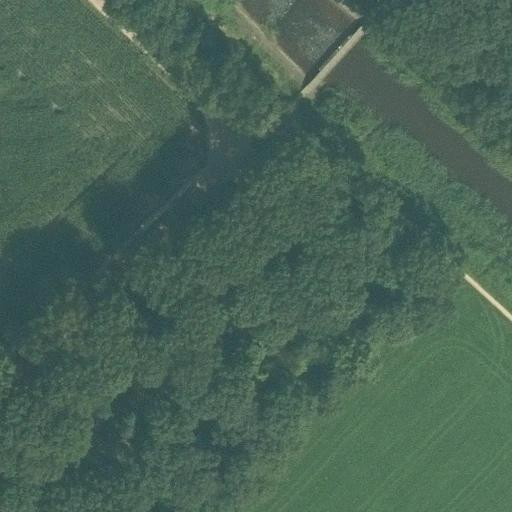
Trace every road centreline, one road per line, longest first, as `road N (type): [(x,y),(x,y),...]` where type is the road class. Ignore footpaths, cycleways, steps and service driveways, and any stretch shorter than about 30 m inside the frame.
road 1 (track): [(283,114),(0,375)]
road 2 (track): [(367,24),(382,54),(511,179)]
road 3 (track): [(95,0),(251,140)]
